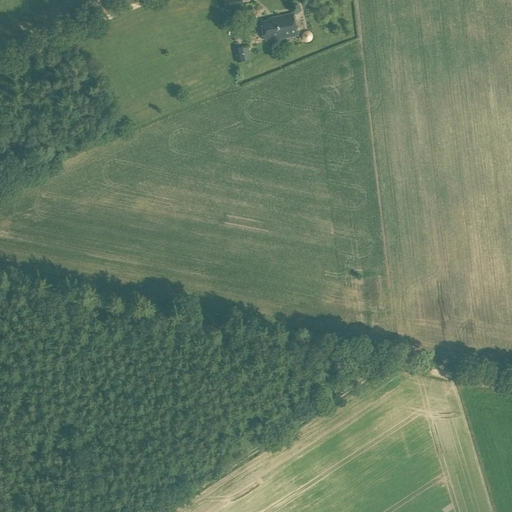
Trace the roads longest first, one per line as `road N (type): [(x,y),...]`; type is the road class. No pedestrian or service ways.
road 1 (track): [(511,387),(0,290)]
road 2 (track): [(159,511),(388,363)]
road 3 (track): [(153,0),(108,13),(0,69)]
